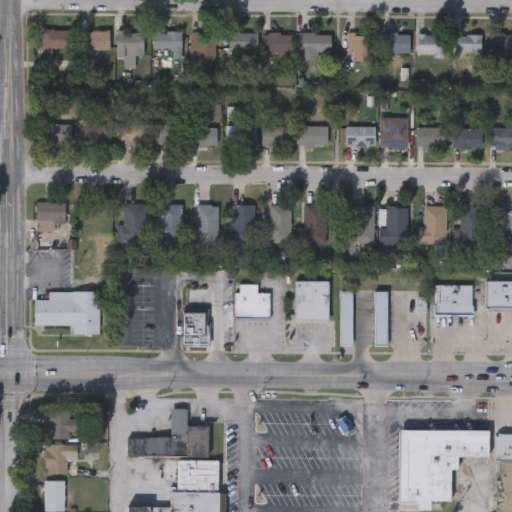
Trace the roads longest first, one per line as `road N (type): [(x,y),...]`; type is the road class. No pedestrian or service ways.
road 1 (residential): [(0,0),(511,5)]
road 2 (tertiary): [(10,0),(6,511)]
road 3 (residential): [(0,175),(511,176)]
road 4 (secondary): [(118,372),(511,375)]
